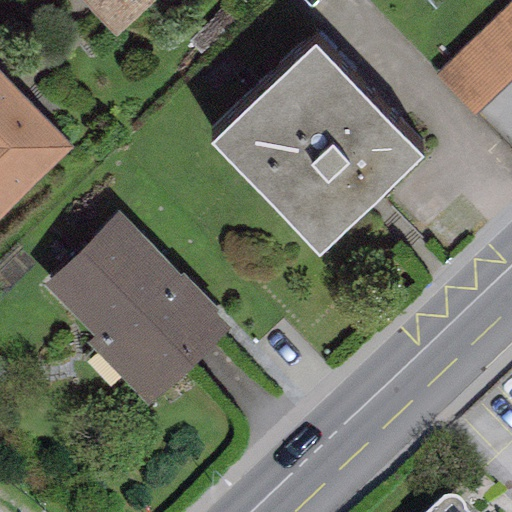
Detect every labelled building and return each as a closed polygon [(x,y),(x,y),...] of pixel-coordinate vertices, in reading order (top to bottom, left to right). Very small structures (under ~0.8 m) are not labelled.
[(93,0),(115,23),(138,0),(93,0)] [(511,67),(511,0),(506,0),(436,68),(473,105),(511,67)] [(315,16),(212,116),(321,227),(420,130),(315,16)] [(0,205),(70,137),(0,66),(0,205)] [(179,264),(118,200),(42,272),(93,327),(88,332),(148,396),(232,317),(181,263),(179,264)] [(437,509),(433,511),(460,511),(460,507),(455,503),(451,502),(445,503),(437,509)]
